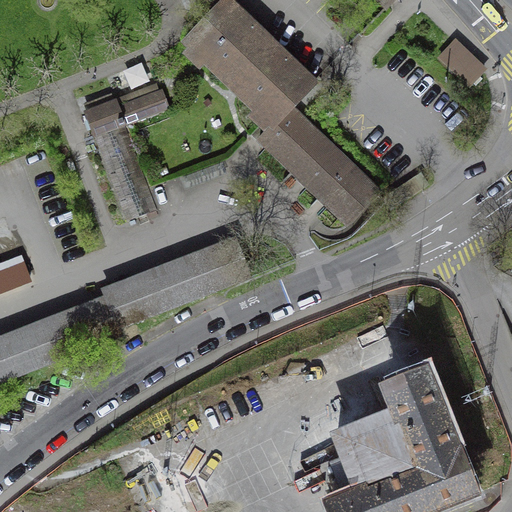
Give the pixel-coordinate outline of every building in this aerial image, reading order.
[(378,0),(387,8),(394,0),(378,0)] [(259,139),(349,225),(379,194),(290,109),(313,85),(227,2),(187,44),(188,45),(204,60),(272,125),(259,139)] [(455,42),(439,58),(470,88),(486,72),(460,47),(455,42)] [(204,60),(188,45),(182,52),(198,67),(204,60)] [(129,89),(150,85),(146,64),(125,68),(129,89)] [(86,114),(94,136),(127,222),(157,211),(124,125),(168,108),(162,92),(140,100),(118,109),(116,102),(86,114)] [(428,185),(422,174),(385,196),(392,207),(428,185)] [(250,278),(236,241),(235,242),(235,243),(114,290),(106,293),(105,293),(104,293),(107,301),(0,342),(0,382),(120,335),(121,336),(122,336),(119,328),(249,277),(249,278),(250,278)] [(0,295),(31,283),(20,255),(0,263),(0,295)] [(266,415),(362,379),(351,352),(256,387),(266,415)] [(386,436),(329,454),(347,511),(473,511),(434,391),(377,410),(386,436)] [(301,511),(268,420),(124,472),(138,511),(301,511)]
